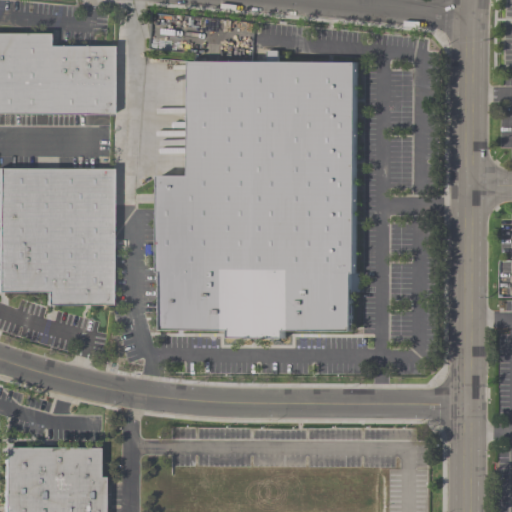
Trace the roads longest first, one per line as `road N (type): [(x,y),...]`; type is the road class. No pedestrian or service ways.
road 1 (residential): [(0,360),(159,399),(465,405)]
road 2 (tertiary): [(471,0),(465,405)]
road 3 (residential): [(302,0),(469,15)]
